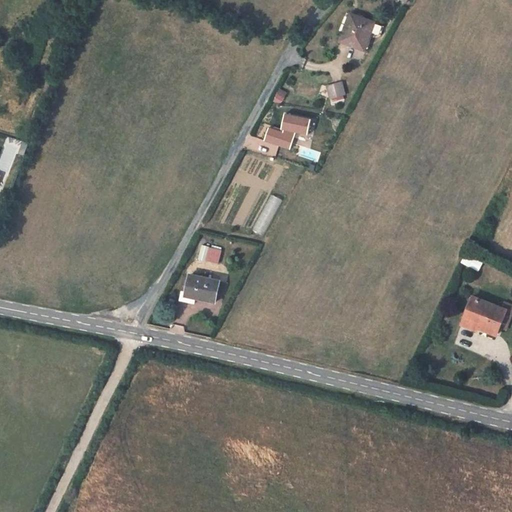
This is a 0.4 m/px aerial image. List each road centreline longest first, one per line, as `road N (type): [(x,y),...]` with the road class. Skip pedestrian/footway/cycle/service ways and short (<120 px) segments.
road 1 (secondary): [(137,333),(511,422)]
road 2 (unclassified): [(326,0),(299,35),(137,333)]
road 3 (residential): [(51,511),(137,333)]
road 4 (secondary): [(0,307),(137,333)]
